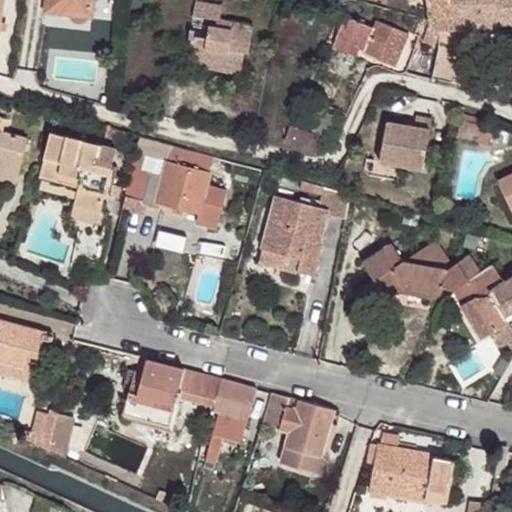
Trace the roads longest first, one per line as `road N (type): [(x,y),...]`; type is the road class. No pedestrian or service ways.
road 1 (unknown): [(511,114),(384,84),(339,159),(304,165),(25,92)]
road 2 (residential): [(111,299),(142,334),(369,403),(511,429)]
